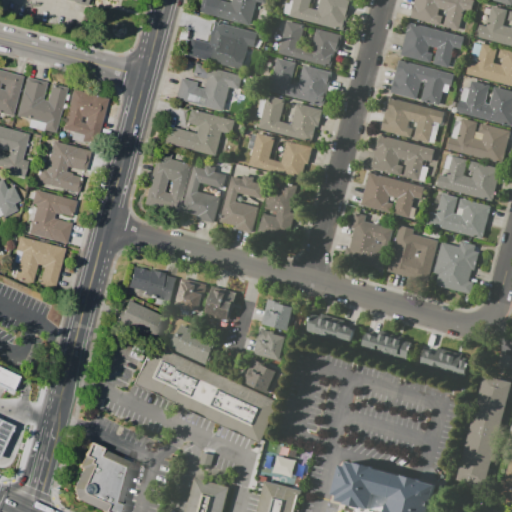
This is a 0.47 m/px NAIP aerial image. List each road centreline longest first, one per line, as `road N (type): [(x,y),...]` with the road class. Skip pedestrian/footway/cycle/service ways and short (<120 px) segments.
road 1 (residential): [(111,219),(483,324)]
road 2 (tertiary): [(147,78),(52,435)]
road 3 (residential): [(384,0),(311,280)]
road 4 (residential): [(0,37),(147,78)]
